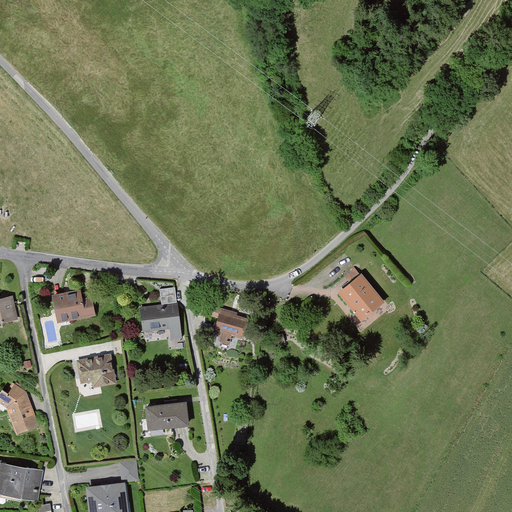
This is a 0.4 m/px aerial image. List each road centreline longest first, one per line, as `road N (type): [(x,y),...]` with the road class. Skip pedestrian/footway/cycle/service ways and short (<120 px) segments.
road 1 (unclassified): [(307,268),(407,177),(511,24)]
road 2 (residential): [(187,273),(0,59)]
road 3 (residential): [(70,511),(20,260)]
road 4 (residential): [(187,273),(222,511)]
road 5 (residential): [(20,260),(187,273)]
road 6 (unclassified): [(307,268),(275,286),(187,273)]
